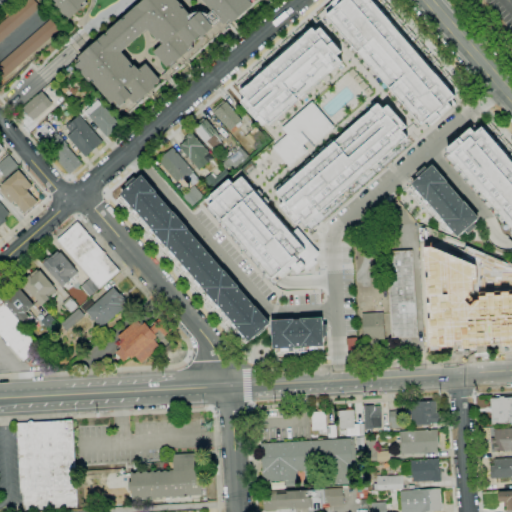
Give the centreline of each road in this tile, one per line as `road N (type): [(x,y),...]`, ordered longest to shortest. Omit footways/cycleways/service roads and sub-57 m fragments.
road 1 (residential): [(237,511),(229,386),(219,355),(91,206),(58,188),(0,120)]
road 2 (secondary): [(462,372),(28,396)]
road 3 (residential): [(301,0),(0,263)]
road 4 (residential): [(504,87),(333,237),(340,380)]
road 5 (residential): [(337,308),(275,312),(127,152)]
road 6 (residential): [(470,511),(462,372)]
road 7 (secondary): [(511,96),(427,0)]
